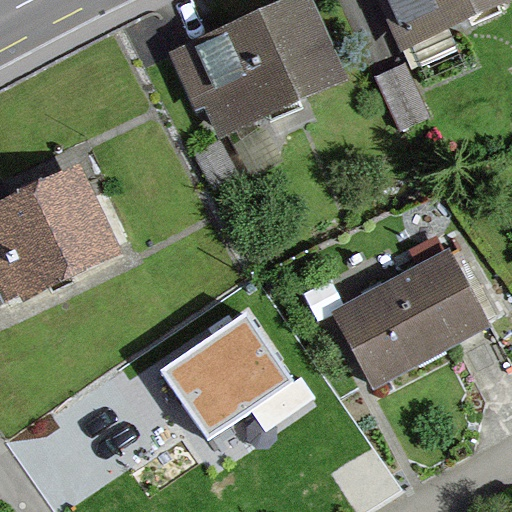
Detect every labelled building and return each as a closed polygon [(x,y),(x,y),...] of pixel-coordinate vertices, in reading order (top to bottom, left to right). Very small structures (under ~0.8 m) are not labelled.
[(384,0),(403,41),(401,42),(404,46),(405,46),(408,53),(439,39),(435,30),(500,0),(384,0)] [(244,29),(246,32),(177,62),(198,111),(207,107),(216,127),(215,128),(218,134),(224,132),(224,130),(332,82),(299,8),(272,20),(270,18),(244,29)] [(401,69),(374,82),(397,133),(424,121),(401,69)] [(0,304),(104,256),(69,183),(13,210),(10,204),(0,209),(0,304)] [(446,260),(332,320),(368,387),(481,327),(446,260)] [(291,427),(246,358),(170,411),(217,478),(291,427)]
